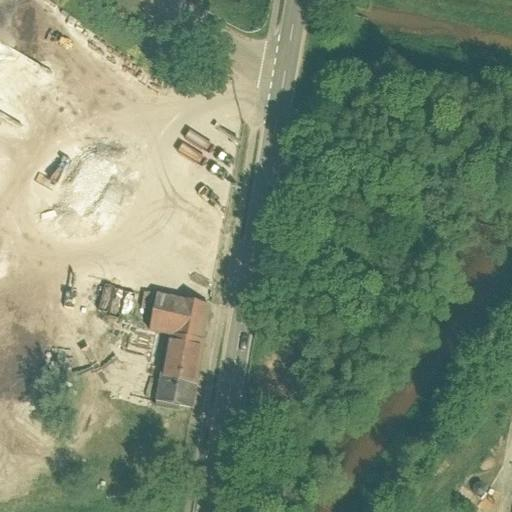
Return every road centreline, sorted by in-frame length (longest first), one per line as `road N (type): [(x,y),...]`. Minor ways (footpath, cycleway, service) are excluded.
road 1 (secondary): [(209,511),(284,90)]
road 2 (unclassified): [(162,0),(284,90)]
